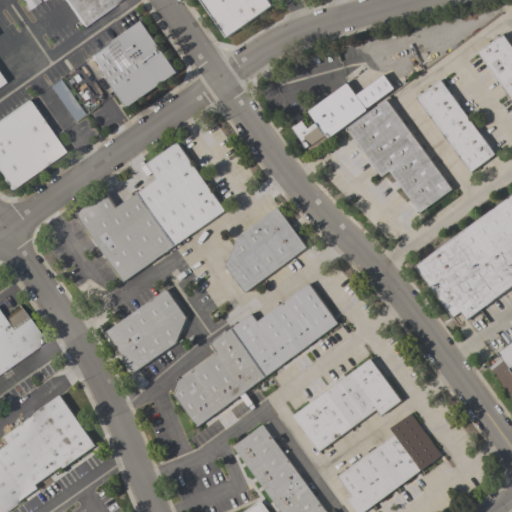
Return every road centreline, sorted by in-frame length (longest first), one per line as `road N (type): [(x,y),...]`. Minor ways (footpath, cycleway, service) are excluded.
road 1 (residential): [(511,443),(372,267),(293,189),(159,0)]
road 2 (residential): [(0,231),(217,78),(305,30),(416,0)]
road 3 (residential): [(151,511),(99,381),(0,233)]
